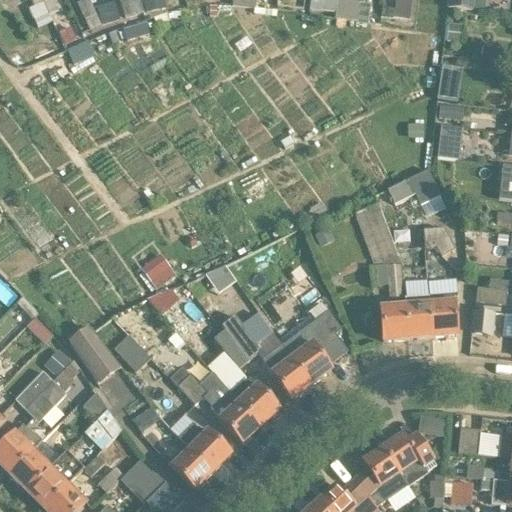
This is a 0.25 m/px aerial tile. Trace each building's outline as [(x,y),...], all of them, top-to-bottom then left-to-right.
[(48,16),(40,0),(29,0),(34,9),(28,12),(36,30),(52,23),(48,16)] [(40,0),(48,16),(57,13),(50,0),(40,0)] [(86,0),(77,0),(80,4),(77,6),(79,11),(89,33),(101,28),(91,6),(89,0),(87,1),(86,0)] [(139,0),(121,0),(119,1),(125,21),(144,16),(139,0)] [(163,0),(142,0),(145,15),(166,11),(163,0)] [(232,0),(232,8),(255,11),(255,0),(232,0)] [(336,0),(310,0),(309,12),(335,15),(336,2),(336,0)] [(395,0),(394,12),(393,20),(409,22),(412,0),(395,0)] [(471,15),(472,0),(448,0),(447,12),(471,15)] [(119,23),(113,5),(96,10),(102,28),(119,23)] [(358,15),(369,16),(370,7),(359,6),(358,15)] [(394,12),(383,10),(381,18),(393,20),(394,12)] [(356,23),(368,25),(369,16),(358,15),(356,23)] [(462,44),(463,28),(448,27),(446,43),(462,44)] [(138,41),(134,28),(122,31),(126,44),(138,41)] [(70,29),(58,35),(64,48),(76,43),(70,29)] [(107,37),(111,48),(119,45),(115,34),(107,37)] [(484,46),(481,60),(504,65),(507,51),(484,46)] [(484,64),(482,75),(506,78),(508,67),(484,64)] [(458,77),(442,75),(439,96),(447,97),(449,97),(455,98),(458,77)] [(434,90),(435,80),(427,79),(426,90),(434,90)] [(453,110),(441,109),(439,121),(451,122),(453,110)] [(455,160),(457,142),(440,140),(438,158),(455,160)] [(440,199),(427,174),(387,193),(394,208),(415,198),(420,208),(440,199)] [(387,289),(389,302),(403,301),(400,268),(399,261),(378,207),(354,217),(375,273),(376,290),(387,289)] [(494,227),(511,228),(511,217),(497,216),(494,227)] [(334,244),(328,231),(314,238),(320,250),(334,244)] [(454,253),(443,232),(423,234),(424,254),(436,253),(441,260),(454,253)] [(500,238),(499,249),(509,250),(510,239),(500,238)] [(150,284),(169,269),(161,257),(141,272),(150,284)] [(224,269),(204,278),(218,297),(235,285),(224,269)] [(476,292),(507,295),(508,284),(489,282),(488,292),(477,291),(476,292)] [(157,314),(178,307),(172,291),(151,299),(157,314)] [(473,315),(492,317),(492,316),(486,315),(488,308),(505,309),(507,295),(476,292),(474,314),(473,314),(473,315)] [(32,324),(39,317),(22,300),(15,307),(32,324)] [(430,341),(456,339),(453,307),(428,309),(430,341)] [(404,311),(406,343),(430,341),(428,309),(404,311)] [(404,311),(379,313),(381,345),(406,343),(404,311)] [(473,315),(470,336),(490,338),(492,317),(473,315)] [(257,357),(262,363),(280,350),(271,336),(256,316),(240,329),(260,355),(257,357)] [(220,330),(223,333),(247,365),(257,357),(260,355),(240,329),(233,320),(220,330)] [(52,340),(34,323),(27,331),(44,348),(52,340)] [(121,372),(88,331),(68,345),(98,389),(121,372)] [(237,372),(247,365),(223,333),(213,340),(237,372)] [(113,353),(135,376),(150,362),(128,339),(113,353)] [(309,389),(331,374),(310,346),(289,361),(309,389)] [(309,389),(289,361),(280,350),(262,363),(271,375),(269,376),(290,404),(309,389)] [(56,380),(71,364),(58,352),(43,368),(56,380)] [(206,396),(182,371),(176,375),(168,366),(166,367),(163,364),(157,369),(194,408),(206,396)] [(75,376),(69,370),(63,376),(69,381),(75,376)] [(24,413),(52,385),(42,375),(14,404),(24,413)] [(71,387),(62,378),(54,385),(63,394),(71,387)] [(281,418),(249,382),(244,387),(242,386),(234,393),(230,397),(231,398),(230,399),(259,431),(268,423),(271,427),(281,418)] [(52,385),(24,413),(38,426),(66,398),(52,385)] [(82,410),(96,423),(107,413),(96,397),(82,410)] [(230,399),(212,415),(241,448),(259,431),(230,399)] [(132,423),(141,436),(160,423),(151,410),(132,423)] [(107,413),(96,423),(97,424),(83,437),(101,454),(121,434),(107,413)] [(445,421),(419,418),(417,433),(442,437),(445,421)] [(230,458),(206,436),(202,432),(199,435),(192,427),(177,442),(184,448),(183,448),(212,477),(230,458)] [(0,470),(8,479),(31,456),(40,447),(22,429),(0,450),(0,470)] [(459,433),(457,457),(477,459),(479,434),(459,433)] [(511,438),(501,437),(498,461),(505,462),(511,462),(511,438)] [(415,438),(406,445),(402,439),(381,453),(407,489),(408,490),(427,477),(424,473),(434,465),(415,438)] [(167,466),(170,469),(169,469),(194,494),(212,477),(183,448),(167,466)] [(407,489),(381,453),(362,466),(366,472),(353,483),(375,511),(407,489)] [(65,454),(48,472),(25,496),(41,511),(43,511),(70,485),(82,473),(83,472),(65,454)] [(25,496),(48,472),(31,456),(8,479),(25,496)] [(97,458),(83,472),(82,473),(90,481),(105,466),(97,458)] [(164,486),(156,477),(151,476),(138,464),(123,480),(119,484),(130,494),(138,486),(151,498),(163,486),(164,486)] [(123,480),(114,470),(97,488),(107,497),(119,484),(123,480)] [(499,485),(501,475),(467,471),(466,480),(482,482),(482,483),(499,485)] [(318,505),(324,511),(376,511),(375,511),(353,483),(340,495),(335,489),(318,505)] [(470,508),(473,486),(453,483),(450,505),(470,508)] [(498,495),(499,485),(482,483),(481,493),(498,495)] [(441,502),(443,485),(430,484),(428,501),(433,501),(441,502)] [(70,485),(43,511),(78,511),(87,503),(70,485)] [(173,511),(182,504),(164,486),(163,486),(151,498),(144,506),(150,511),(173,511)] [(440,510),(441,502),(433,501),(432,509),(440,510)]
